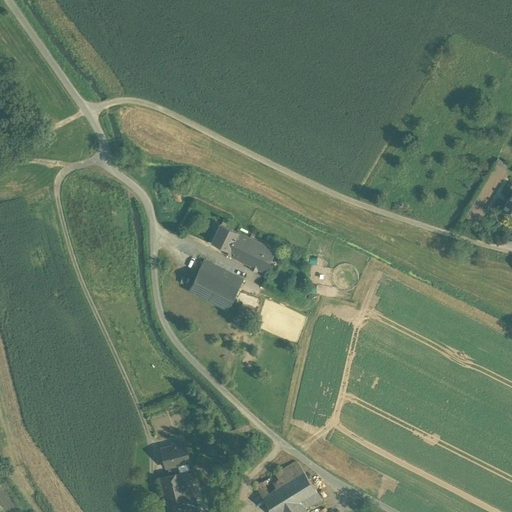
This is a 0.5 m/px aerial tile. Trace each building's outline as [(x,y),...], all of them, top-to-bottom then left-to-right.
[(511,191),(500,211),(511,218),(511,191)] [(276,249),(220,223),(212,242),(234,252),(231,257),(265,273),(276,249)] [(243,279),(205,259),(189,291),(227,311),(243,279)] [(186,442),(161,448),(166,468),(168,467),(188,462),(191,461),(186,442)] [(230,455),(212,456),(213,464),(230,462),(230,455)] [(296,461),(256,486),(271,511),(307,511),(305,508),(322,500),(300,464),(296,461)] [(188,462),(168,467),(169,475),(189,470),(190,469),(188,462)] [(169,475),(160,477),(168,511),(199,511),(189,470),(169,475)]
